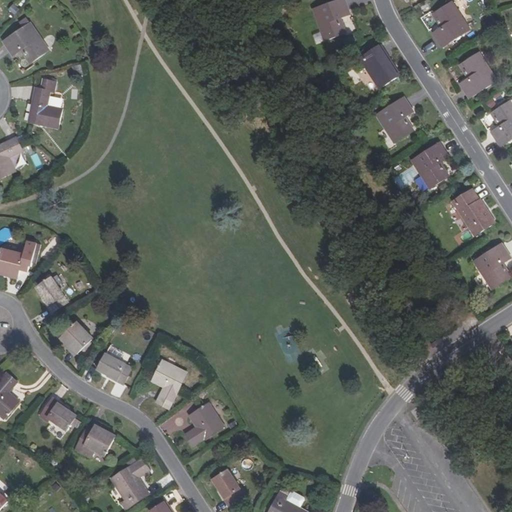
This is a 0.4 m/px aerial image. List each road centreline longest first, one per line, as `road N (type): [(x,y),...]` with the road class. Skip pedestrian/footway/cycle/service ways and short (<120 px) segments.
road 1 (residential): [(343,511),(366,447),(397,400),(511,313)]
road 2 (residential): [(203,511),(144,420),(80,387),(19,332)]
road 3 (residential): [(511,210),(382,0)]
